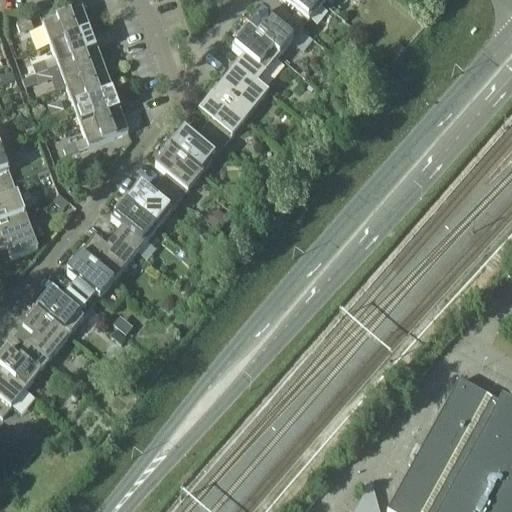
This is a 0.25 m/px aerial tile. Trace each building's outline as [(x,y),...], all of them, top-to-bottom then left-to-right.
[(278,0),(287,6),(280,15),(301,33),(323,6),(316,0),(278,0)] [(42,28),(50,50),(89,35),(81,14),(42,28)] [(248,23),(242,30),(279,60),(301,33),(280,15),(271,26),(260,16),(252,26),(248,23)] [(29,22),(16,27),(19,35),(32,30),(29,22)] [(278,61),(279,60),(242,30),(235,39),(239,42),(231,51),(243,60),(235,69),(257,87),(278,61)] [(97,55),(89,35),(50,50),(57,70),(97,55)] [(105,76),(97,55),(57,70),(65,90),(105,76)] [(33,71),(35,78),(48,73),(46,66),(33,71)] [(215,86),(209,94),(246,124),(268,96),(257,87),(235,69),(219,89),(215,86)] [(51,81),(48,73),(35,78),(38,85),(51,81)] [(112,95),(105,76),(65,90),(72,110),(112,95)] [(38,86),(38,85),(35,78),(21,83),(25,92),(38,86)] [(245,124),(246,124),(209,94),(202,102),(206,105),(198,115),(210,124),(202,133),(223,151),(245,124)] [(120,116),(112,95),(72,110),(80,130),(120,116)] [(61,106),(48,111),(50,118),(64,113),(61,106)] [(66,121),(64,113),(50,118),(53,126),(66,121)] [(127,137),(120,116),(80,130),(88,152),(127,137)] [(171,140),(165,148),(202,177),(223,151),(202,133),(194,143),(183,134),(175,143),(171,140)] [(79,155),(76,148),(63,152),(66,160),(79,155)] [(166,178),(158,187),(180,204),(202,177),(165,148),(158,156),(162,159),(154,169),(166,178)] [(0,191),(12,187),(0,154),(0,153),(0,191)] [(0,228),(25,219),(12,187),(0,191),(0,228)] [(179,205),(180,204),(158,187),(150,197),(139,188),(131,197),(127,194),(121,202),(157,232),(179,205)] [(69,206),(59,198),(53,205),(63,214),(69,206)] [(121,232),(114,241),(135,259),(157,232),(121,202),(114,210),(118,213),(110,223),(121,232)] [(203,223),(215,232),(218,235),(229,222),(214,209),(203,223)] [(25,219),(0,228),(0,252),(6,250),(11,262),(37,253),(25,219)] [(83,248),(77,256),(113,285),(135,259),(114,241),(106,251),(95,242),(87,251),(83,248)] [(77,286),(70,295),(91,313),(113,285),(77,256),(70,264),(74,267),(66,277),(77,286)] [(194,263),(186,256),(181,263),(188,269),(194,263)] [(39,302),(33,310),(69,339),(91,313),(70,295),(61,305),(50,296),(42,305),(39,302)] [(33,340),(25,349),(47,367),(69,339),(33,310),(26,318),(29,321),(22,331),(33,340)] [(115,335),(110,341),(121,349),(126,343),(115,335)] [(0,373),(25,394),(47,367),(25,349),(17,359),(6,350),(0,357),(0,373)] [(0,420),(2,422),(11,410),(21,418),(34,402),(24,394),(25,394),(0,373),(0,420)] [(76,379),(70,386),(82,395),(87,389),(76,379)] [(511,511),(511,413),(458,384),(387,511),(511,511)] [(70,386),(65,393),(76,402),(82,395),(70,386)] [(14,444),(0,431),(0,447),(6,453),(14,444)] [(370,489),(362,502),(376,510),(370,489)]
